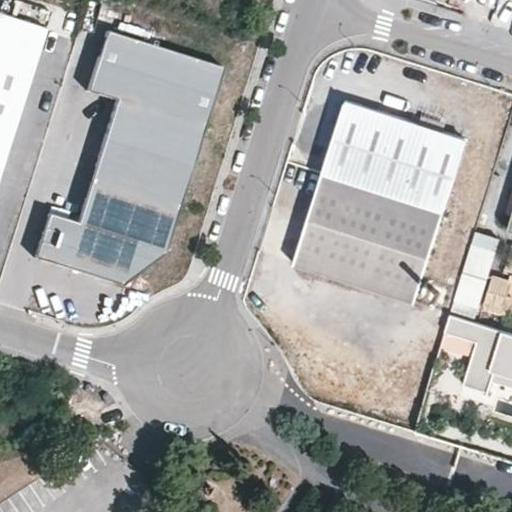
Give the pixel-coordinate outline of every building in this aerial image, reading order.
[(0,155),(39,30),(0,17),(0,155)] [(217,72),(108,35),(91,89),(116,101),(77,229),(54,223),(43,265),(116,289),(163,250),(217,72)] [(463,136),(346,100),(295,261),(415,302),(463,136)] [(511,214),(509,225),(511,226),(511,248),(506,269),(511,270),(511,274),(511,279),(496,274),(486,303),(509,310),(511,300),(511,214)] [(455,286),(479,293),(497,234),(474,227),(455,286)] [(455,286),(449,305),(473,313),(479,293),(455,286)] [(511,329),(448,309),(443,327),(473,337),(459,381),(486,390),(490,378),(511,384),(511,329)]
